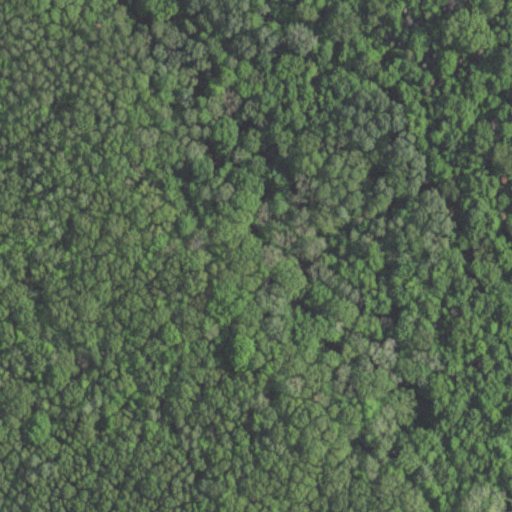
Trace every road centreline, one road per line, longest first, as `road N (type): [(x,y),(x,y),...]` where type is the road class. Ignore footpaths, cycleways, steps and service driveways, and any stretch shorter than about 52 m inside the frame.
road 1 (residential): [(387,89),(175,0)]
road 2 (track): [(511,281),(453,211),(387,89)]
